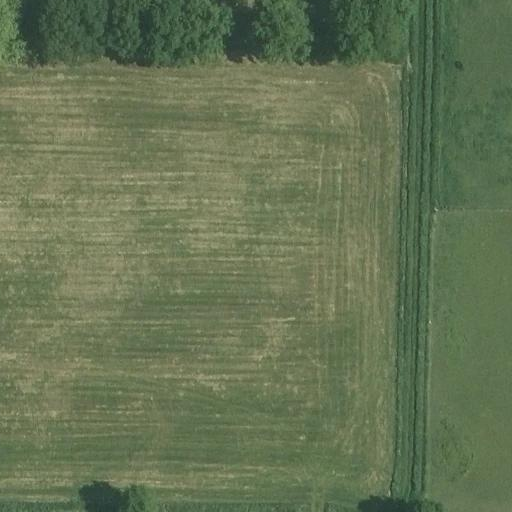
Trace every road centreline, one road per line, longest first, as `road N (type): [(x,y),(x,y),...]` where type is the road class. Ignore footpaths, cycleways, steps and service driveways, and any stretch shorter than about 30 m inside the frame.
road 1 (track): [(405,511),(415,480),(423,0)]
road 2 (track): [(0,499),(346,511)]
